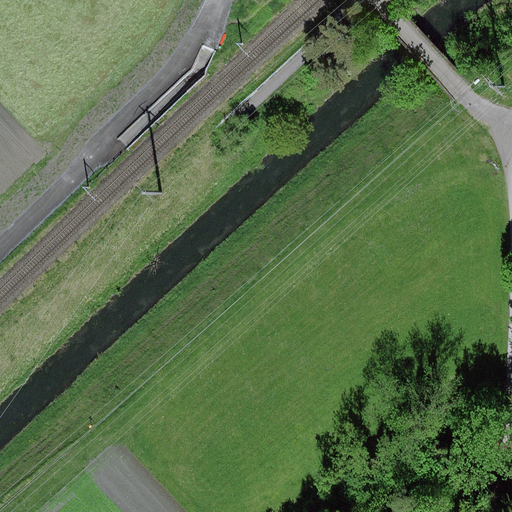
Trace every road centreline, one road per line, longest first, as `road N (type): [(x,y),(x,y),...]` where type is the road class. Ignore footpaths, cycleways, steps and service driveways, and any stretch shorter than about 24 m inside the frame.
road 1 (track): [(0,250),(173,70),(217,0)]
road 2 (track): [(374,0),(470,101),(511,127)]
road 3 (track): [(487,511),(503,458),(511,381)]
